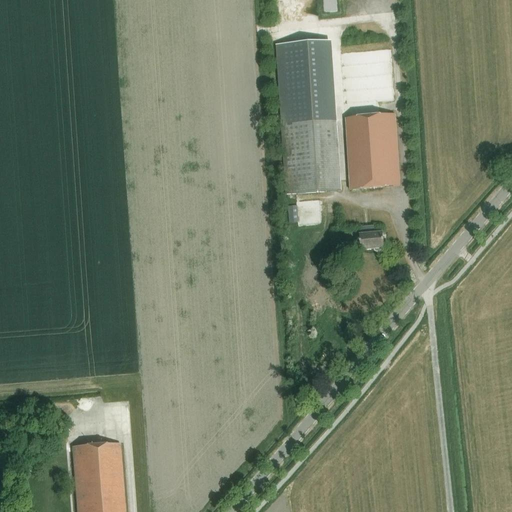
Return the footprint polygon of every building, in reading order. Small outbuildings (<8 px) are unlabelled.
[(331,42),(276,46),(287,196),(342,192),(331,42)] [(351,192),(400,188),(394,116),(347,120),(351,192)] [(299,223),(298,207),(289,208),(290,223),(299,223)] [(362,229),(362,236),(361,236),(362,251),(385,249),(384,234),(374,235),(374,228),(362,229)] [(124,511),(119,446),(72,449),(76,511),(124,511)]
